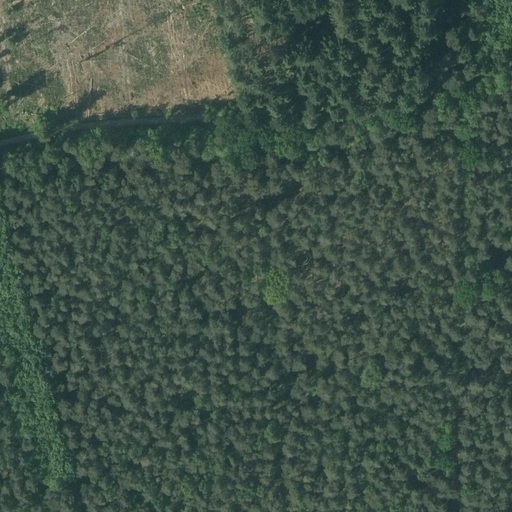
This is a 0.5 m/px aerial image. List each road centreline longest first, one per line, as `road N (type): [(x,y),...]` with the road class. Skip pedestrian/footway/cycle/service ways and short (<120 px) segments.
road 1 (track): [(0,147),(84,126),(263,114),(467,77),(511,59)]
road 2 (track): [(467,77),(457,511)]
road 3 (track): [(263,114),(276,340)]
